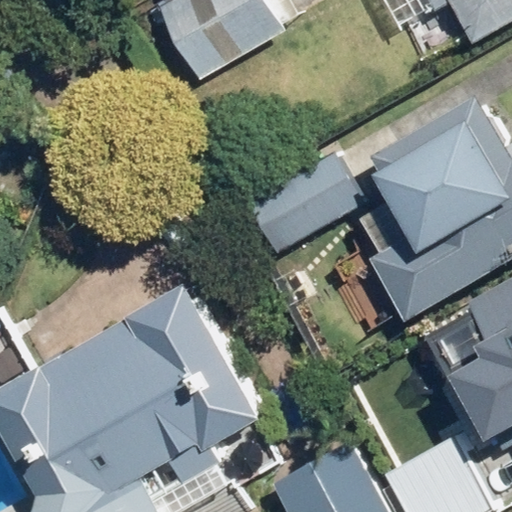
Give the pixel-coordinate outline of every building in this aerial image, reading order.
[(175,0),(163,6),(198,77),(290,32),(274,0),(175,0)] [(511,33),(511,0),(457,0),(485,48),(511,33)] [(511,165),(511,166),(476,101),(374,156),(412,225),(378,245),(423,321),(511,267),(511,165)] [(257,198),(282,246),(363,203),(337,155),(257,198)] [(162,511),(147,483),(262,418),(187,287),(0,392),(0,409),(48,494),(12,511),(162,511)] [(511,429),(511,287),(473,309),(497,354),(449,381),(484,445),(511,429)] [(391,475),(413,511),(490,511),(501,506),(457,435),(391,475)] [(396,511),(358,443),(279,487),(292,511),(396,511)]
